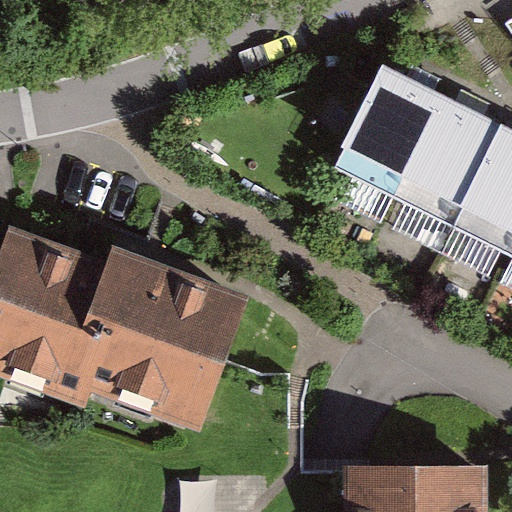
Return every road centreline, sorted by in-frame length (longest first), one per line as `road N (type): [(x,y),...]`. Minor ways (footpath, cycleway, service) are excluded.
road 1 (residential): [(114,97),(135,150),(511,388)]
road 2 (residential): [(114,97),(365,0)]
